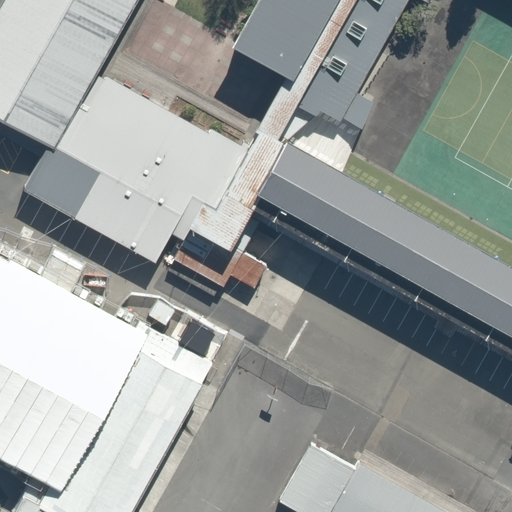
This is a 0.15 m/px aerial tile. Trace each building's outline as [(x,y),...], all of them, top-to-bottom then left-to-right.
[(1,0),(0,3),(0,115),(53,145),(97,68),(135,0),(1,0)] [(255,0),(234,38),(288,69),(327,0),(255,0)] [(511,0),(327,0),(288,69),(257,124),(260,126),(262,124),(278,133),(296,101),(352,0),(511,0)] [(292,134),(322,108),(341,118),(343,115),(363,125),(374,99),(357,90),(406,0),(352,0),(296,101),(278,133),(285,137),(289,133),(292,134)] [(102,71),(97,68),(30,189),(150,255),(157,259),(173,230),(176,232),(187,213),(191,215),(202,195),(217,203),(247,150),(102,71)] [(260,126),(247,150),(217,203),(202,195),(191,215),(189,220),(233,244),(244,225),(250,213),(256,203),(511,346),(511,326),(258,185),(285,137),(278,133),(262,124),(260,126)] [(511,256),(292,134),(289,133),(285,137),(258,185),(511,326),(511,256)] [(511,346),(256,203),(250,213),(288,234),(340,264),(436,318),(432,325),(451,335),(456,326),(511,357),(511,346)] [(187,213),(176,232),(184,236),(174,255),(224,283),(231,271),(254,284),(266,263),(243,250),(254,231),(244,225),(233,244),(189,220),(191,215),(187,213)] [(0,436),(31,453),(41,459),(32,476),(12,511),(131,511),(232,332),(186,306),(169,336),(140,319),(108,377),(87,365),(75,386),(63,380),(69,370),(40,354),(58,322),(55,320),(13,297),(0,319),(0,315),(14,290),(58,315),(61,316),(78,286),(29,258),(18,278),(0,268),(0,267),(2,264),(0,263),(0,436)] [(456,511),(358,457),(355,463),(313,440),(280,497),(306,511),(456,511)]
